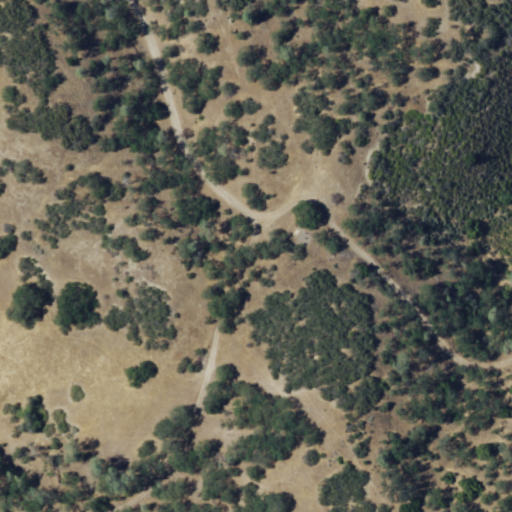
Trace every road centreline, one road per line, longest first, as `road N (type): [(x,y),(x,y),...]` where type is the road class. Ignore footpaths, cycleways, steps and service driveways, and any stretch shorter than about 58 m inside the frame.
road 1 (track): [(120,0),(144,44),(173,154),(250,227),(168,463),(112,511)]
road 2 (track): [(250,227),(305,196),(317,204),(322,224),(416,305),(450,361),(492,370),(511,361)]
